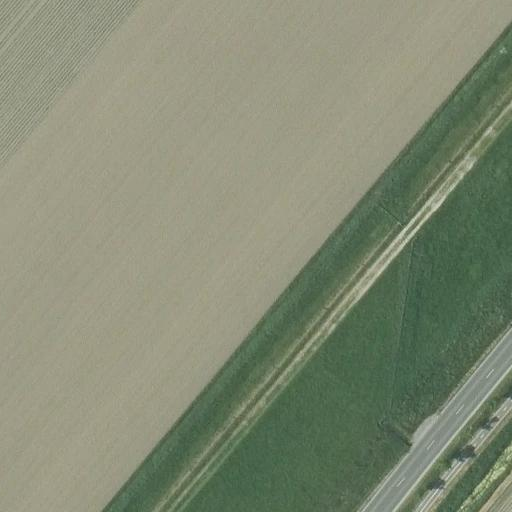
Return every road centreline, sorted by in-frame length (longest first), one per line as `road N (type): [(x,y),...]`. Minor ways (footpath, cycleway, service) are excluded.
road 1 (track): [(511,111),(175,511)]
road 2 (primary): [(377,511),(511,347)]
